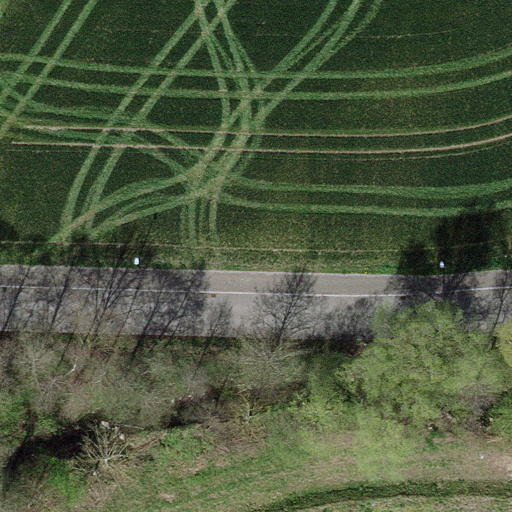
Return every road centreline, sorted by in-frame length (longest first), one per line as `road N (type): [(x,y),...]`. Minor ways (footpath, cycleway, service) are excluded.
road 1 (residential): [(511,315),(0,308)]
road 2 (track): [(208,511),(339,473),(511,471)]
